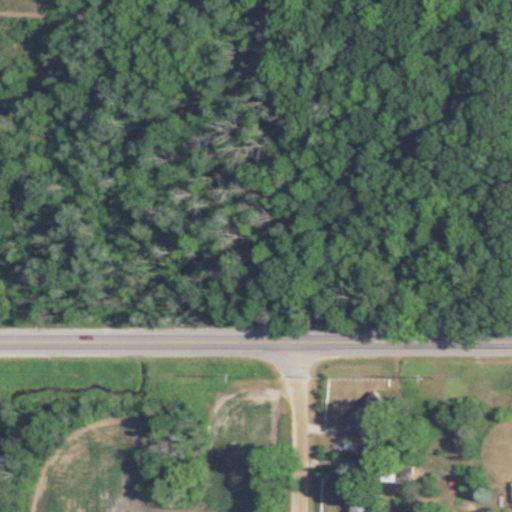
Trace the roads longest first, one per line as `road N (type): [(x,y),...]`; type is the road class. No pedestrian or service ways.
road 1 (secondary): [(511,343),(0,345)]
road 2 (residential): [(290,511),(295,345)]
